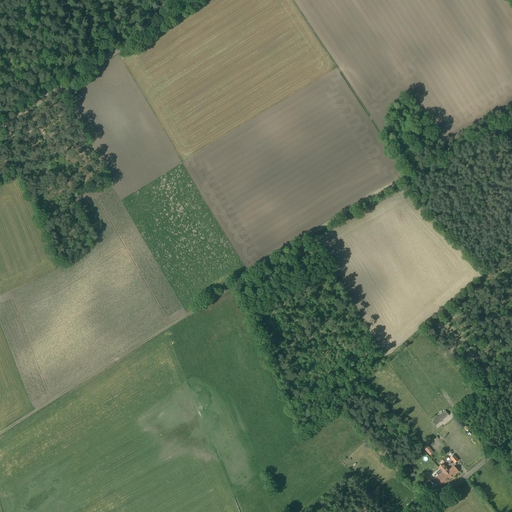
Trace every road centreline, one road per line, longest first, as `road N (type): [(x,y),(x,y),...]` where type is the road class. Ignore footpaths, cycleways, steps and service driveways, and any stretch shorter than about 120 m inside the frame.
road 1 (track): [(0,433),(511,111)]
road 2 (track): [(0,129),(204,0)]
